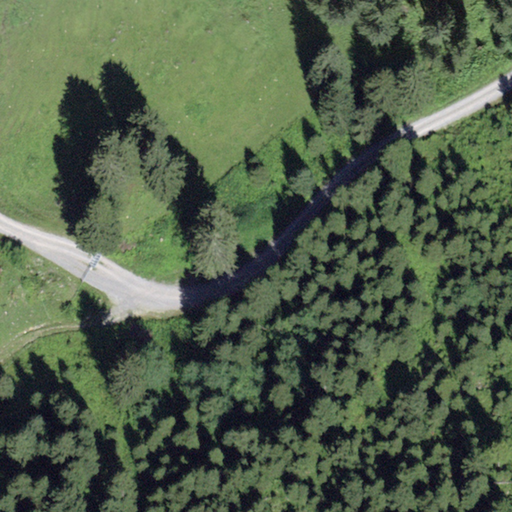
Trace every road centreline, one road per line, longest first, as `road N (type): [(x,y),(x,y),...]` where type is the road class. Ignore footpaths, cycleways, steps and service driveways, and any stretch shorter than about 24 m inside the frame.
road 1 (track): [(0,222),(155,300),(264,273),(404,142),(511,80)]
road 2 (track): [(0,350),(34,331),(155,300)]
